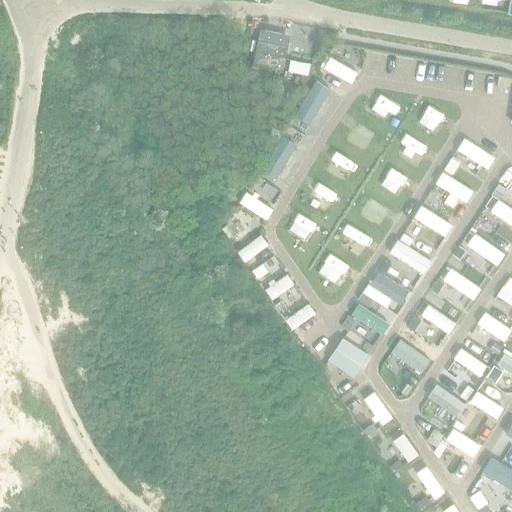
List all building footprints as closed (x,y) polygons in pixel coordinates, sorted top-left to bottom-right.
[(259,34),(255,53),(285,59),(288,42),(284,35),(264,31),(259,34)] [(323,69),(351,84),(357,73),(329,58),(323,69)] [(298,118),(311,126),(332,91),(319,83),(298,118)] [(299,146),(285,138),(264,172),(277,180),(299,146)] [(457,150),(488,169),(495,158),(464,138),(457,150)] [(442,172),(435,184),(466,203),(473,191),(442,172)] [(239,203),(266,220),(273,210),(246,192),(239,203)] [(511,225),(511,209),(498,200),(490,211),(511,225)] [(414,217),(445,237),(452,225),(421,206),(414,217)] [(467,245),(497,266),(504,255),(474,234),(467,245)] [(245,263),(268,245),(261,235),(237,253),(245,263)] [(389,253),(423,275),(431,261),(397,240),(389,253)] [(443,280),(473,300),(480,289),(450,269),(443,280)] [(271,302),(295,284),(290,276),(266,293),(271,302)] [(285,321),(292,330),(315,314),(309,304),(285,321)] [(382,335),(389,324),(358,304),(352,315),(382,335)] [(421,315),(448,334),(455,324),(428,305),(421,315)] [(503,342),(511,331),(485,313),(477,323),(503,342)] [(308,352),(317,359),(333,337),(323,330),(308,352)] [(342,338),(328,361),(354,378),(369,355),(342,338)] [(453,359),(479,377),(486,366),(460,348),(453,359)] [(511,359),(503,354),(497,364),(511,373),(511,359)] [(456,417),(465,404),(436,385),(428,397),(456,417)] [(503,408),(476,391),(470,402),(496,419),(503,408)] [(382,425),(392,418),(374,392),(364,400),(382,425)] [(472,457),(480,446),(453,429),(446,440),(472,457)] [(408,462),(418,455),(403,433),(393,441),(408,462)] [(511,451),(498,442),(492,453),(511,465),(511,451)] [(434,499),(444,492),(426,466),(416,473),(434,499)] [(511,479),(508,476),(501,487),(511,493),(511,479)]
